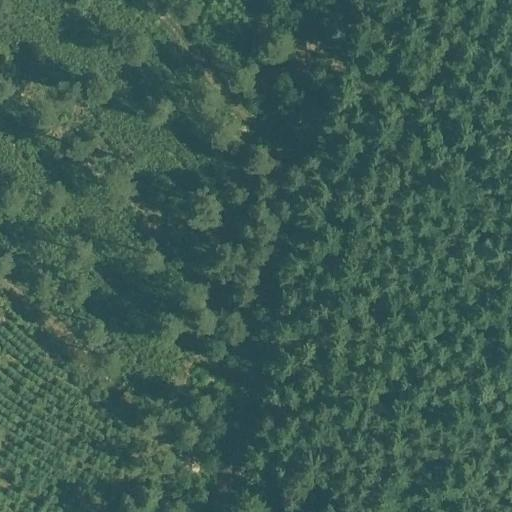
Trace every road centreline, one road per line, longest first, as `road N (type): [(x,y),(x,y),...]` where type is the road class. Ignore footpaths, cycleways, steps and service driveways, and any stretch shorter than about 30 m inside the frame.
road 1 (track): [(333,0),(243,452),(217,511)]
road 2 (track): [(155,0),(299,149)]
